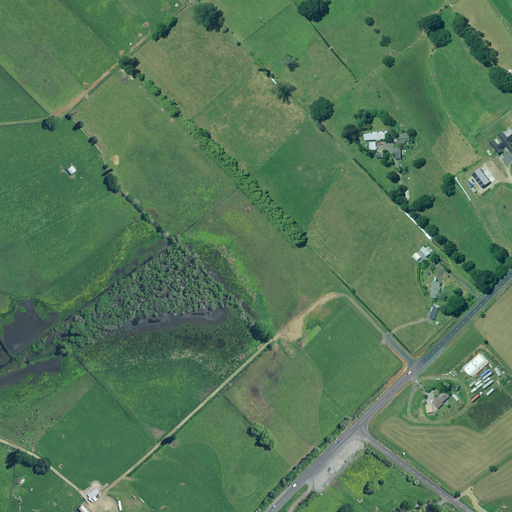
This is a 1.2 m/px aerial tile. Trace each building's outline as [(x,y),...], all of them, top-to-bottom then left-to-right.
[(374,132),(373,132),(371,133),(371,134),(366,134),(367,141),(378,140),(378,141),(382,141),(382,139),(388,139),(387,135),(389,134),(389,131),(386,132),(385,132),(381,132),(379,132),(374,132)] [(412,134),(401,135),(401,138),(401,141),(398,141),(398,144),(407,144),(407,141),(412,141),(412,134)] [(76,171),(71,165),(66,169),(70,175),(76,171)] [(432,249),(430,251),(429,249),(428,248),(427,249),(425,247),(421,250),(428,257),(434,252),(432,249)] [(441,291),(442,291),(442,288),(441,288),(442,283),(434,282),(433,291),(432,298),(443,299),(444,294),(441,293),(441,291)] [(449,398),(444,392),(433,402),(439,409),(444,404),(443,403),(449,398)] [(89,498),(88,498),(90,501),(92,503),(94,501),(94,502),(98,500),(95,496),(99,493),(96,488),(87,495),(89,498)]
